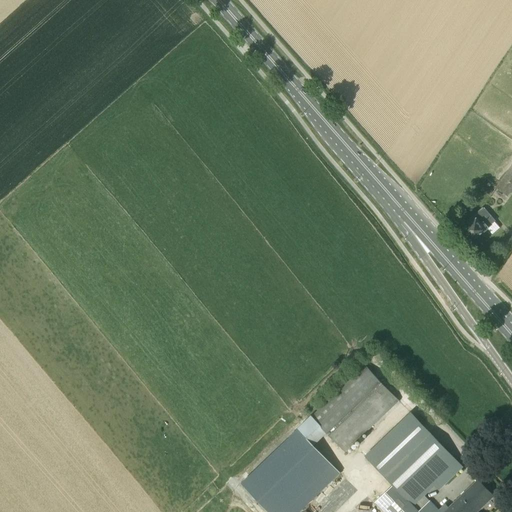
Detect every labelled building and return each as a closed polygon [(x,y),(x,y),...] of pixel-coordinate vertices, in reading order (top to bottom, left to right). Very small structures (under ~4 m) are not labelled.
[(511,164),(495,188),(507,196),(511,189),(511,164)] [(474,240),(496,221),(484,208),(474,216),(467,222),(469,225),(464,230),(465,232),(464,234),(467,236),(469,236),(470,237),(470,236),(474,240)] [(345,452),(399,400),(365,366),(311,417),(345,452)] [(446,483),(463,467),(413,415),(367,458),(393,485),(375,503),(383,511),(467,511),(477,503),(481,508),(494,496),(478,480),(449,508),(446,505),(440,511),(425,496),(442,479),(446,483)] [(268,511),(299,511),(319,493),(311,485),(323,474),(288,438),(241,483),(268,511)]
